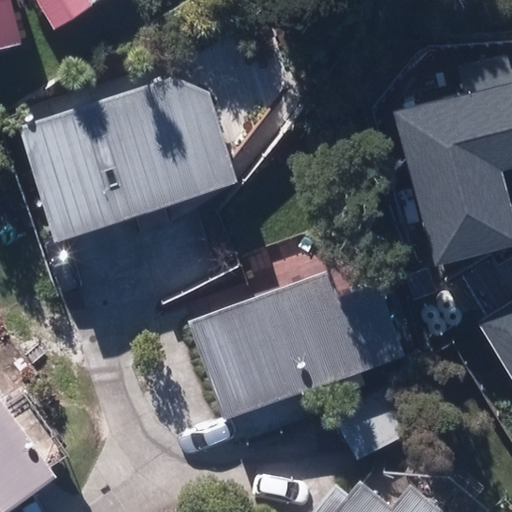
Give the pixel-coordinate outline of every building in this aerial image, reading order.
[(0,0),(0,46),(20,42),(10,0),(0,0)] [(34,0),(53,29),(90,4),(87,0),(34,0)] [(37,108),(70,217),(247,165),(221,78),(184,64),(37,108)] [(395,111),(436,265),(511,244),(511,222),(498,168),(511,164),(511,68),(476,78),(479,89),(395,111)] [(194,319),(228,412),(407,347),(383,279),(341,294),(332,269),(194,319)] [(511,306),(484,325),(511,368),(511,306)] [(0,509),(56,468),(51,462),(67,451),(23,389),(6,402),(0,393),(0,509)] [(321,511),(461,511),(423,481),(403,505),(357,468),(322,511),(321,511)]
